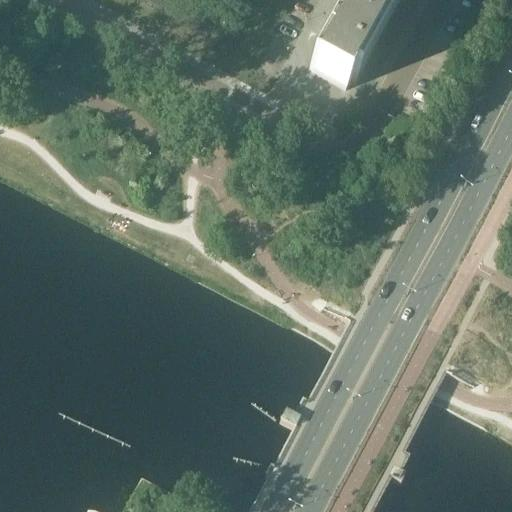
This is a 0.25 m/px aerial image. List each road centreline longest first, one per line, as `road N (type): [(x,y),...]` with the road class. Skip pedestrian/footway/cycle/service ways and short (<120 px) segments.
road 1 (secondary): [(511,58),(276,511)]
road 2 (secondary): [(309,511),(511,127)]
road 3 (residential): [(357,162),(60,5)]
road 4 (residential): [(357,162),(444,0)]
